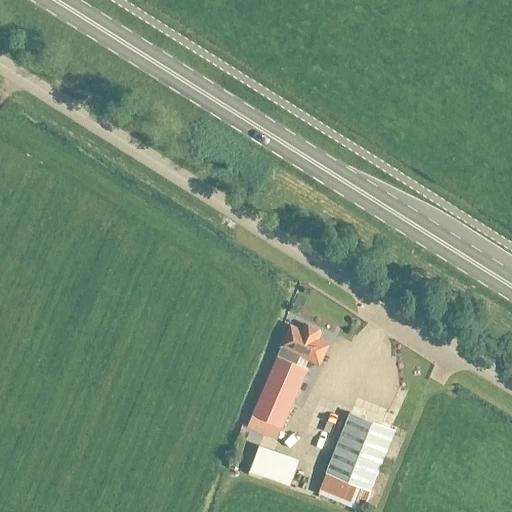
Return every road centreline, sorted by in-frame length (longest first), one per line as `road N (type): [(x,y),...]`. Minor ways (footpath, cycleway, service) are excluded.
road 1 (unclassified): [(511,389),(0,66)]
road 2 (primary): [(511,286),(54,0)]
